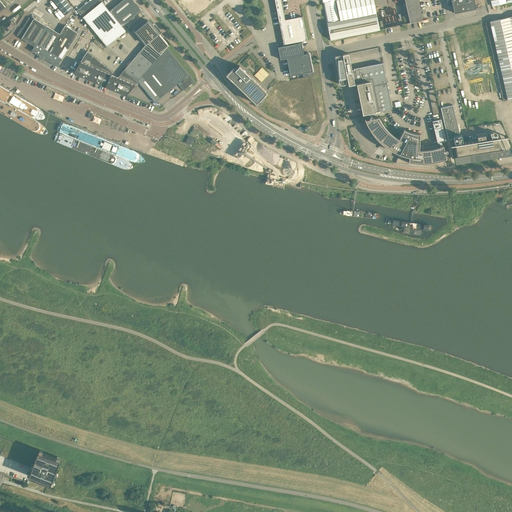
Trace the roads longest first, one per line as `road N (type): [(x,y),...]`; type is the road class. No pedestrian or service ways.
road 1 (residential): [(162,117),(60,79),(0,43)]
road 2 (unclassified): [(321,53),(489,14)]
road 3 (unknown): [(434,27),(462,124),(511,115)]
road 4 (secondary): [(213,79),(259,128),(322,160)]
road 5 (secondary): [(324,154),(260,120),(217,76)]
road 6 (residential): [(57,109),(92,109),(152,133),(162,117)]
